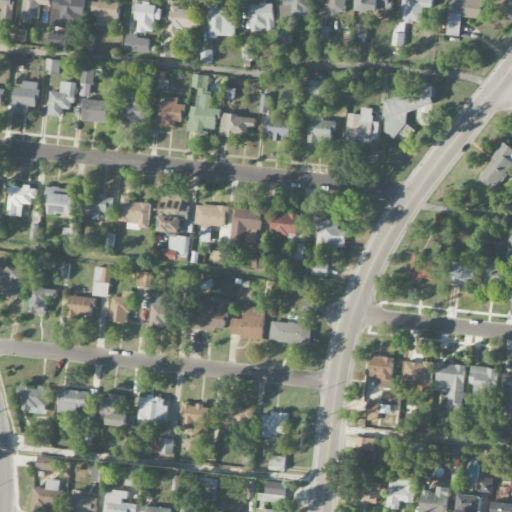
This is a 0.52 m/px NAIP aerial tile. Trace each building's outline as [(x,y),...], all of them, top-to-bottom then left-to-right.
[(0,0),(0,12),(3,13),(2,24),(11,26),(14,0),(0,0)] [(40,5),(50,6),(50,0),(23,0),(23,21),(39,21),(40,5)] [(85,0),(54,0),(53,26),(85,28),(85,0)] [(98,25),(120,26),(121,1),(93,0),(92,14),(98,14),(98,25)] [(310,0),(283,0),(284,5),(280,6),(280,19),(311,18),(310,0)] [(326,0),(327,16),(345,15),(344,0),(326,0)] [(390,0),(356,0),(356,12),(378,13),(378,9),(390,9),(390,0)] [(423,8),(432,9),(432,0),(402,0),(401,21),(421,24),(423,8)] [(481,19),(482,0),(449,0),(447,36),(460,37),(461,18),(481,19)] [(276,30),(273,3),(249,6),(252,32),(276,30)] [(161,6),(137,5),(136,32),(154,33),(155,20),(161,20),(161,6)] [(196,30),(197,9),(170,9),(170,30),(196,30)] [(235,38),(236,10),(210,9),(209,37),(235,38)] [(366,25),(355,25),(355,43),(366,43),(366,25)] [(48,48),(67,49),(68,34),(49,33),(48,48)] [(150,38),(126,36),(125,51),(149,52),(150,38)] [(183,58),(183,45),(161,45),(161,58),(183,58)] [(243,60),(254,60),(254,47),(242,47),(243,60)] [(212,64),(212,50),(201,50),(200,63),(212,64)] [(58,76),(60,61),(47,59),(45,74),(58,76)] [(80,96),(93,97),(94,64),(82,64),(80,96)] [(187,131),(205,133),(206,129),(216,130),(217,120),(221,120),(222,110),(211,109),(212,96),(207,95),(209,76),(193,75),(192,88),(198,88),(196,107),(190,107),(187,131)] [(317,81),(308,82),(308,93),(324,92),(324,84),(317,84),(317,81)] [(38,110),(39,82),(23,82),(23,88),(14,88),(14,109),(38,110)] [(63,118),(64,109),(73,110),(76,84),(62,82),(61,93),(52,91),(49,116),(63,118)] [(435,105),(431,89),(381,101),(390,141),(412,136),(406,112),(435,105)] [(123,102),(122,124),(140,124),(140,121),(148,121),(149,96),(132,96),(132,103),(123,102)] [(258,114),(269,114),(269,96),(259,96),(258,114)] [(178,105),(178,98),(162,97),(160,127),(175,128),(176,122),(183,123),(185,105),(178,105)] [(81,121),(107,124),(110,103),(84,99),(81,121)] [(346,142),(379,143),(380,123),(372,123),(373,109),(361,109),(361,115),(347,114),(346,142)] [(222,116),(221,136),(256,138),(257,117),(222,116)] [(266,135),(275,137),(274,139),(289,141),(292,121),(268,118),(266,135)] [(333,145),(334,121),(310,120),(308,143),(333,145)] [(478,176),(493,189),(511,167),(511,148),(506,144),(478,176)] [(24,204),(34,206),(36,188),(11,186),(8,216),(22,217),(24,204)] [(73,215),(74,189),(49,188),(48,214),(73,215)] [(86,194),(85,218),(99,219),(100,213),(110,213),(111,196),(86,194)] [(150,229),(151,203),(130,202),(131,196),(121,196),(120,222),(128,222),(128,228),(139,228),(139,229),(150,229)] [(160,202),(159,232),(180,233),(181,214),(188,215),(188,203),(160,202)] [(227,228),(228,207),(196,205),(195,227),(227,228)] [(231,241),(259,244),(262,211),(235,208),(231,241)] [(298,214),(274,213),(273,236),(298,236),(298,214)] [(436,227),(448,227),(448,217),(436,216),(436,227)] [(318,246),(345,248),(346,231),(337,231),(337,220),(313,219),(313,232),(318,232),(318,246)] [(189,236),(168,234),(167,258),(188,259),(189,236)] [(304,245),(292,244),(290,274),(303,275),(304,245)] [(211,264),(228,264),(228,252),(212,252),(211,264)] [(423,255),(414,253),(410,277),(438,282),(441,264),(422,261),(423,255)] [(511,268),(501,268),(501,258),(485,257),(483,284),(511,286),(511,268)] [(313,276),(328,276),(329,264),(313,263),(313,276)] [(477,265),(452,265),(451,285),(477,285),(477,265)] [(110,269),(95,268),(93,297),(110,297),(110,269)] [(151,273),(137,272),(136,287),(151,288),(151,273)] [(56,299),(57,290),(41,289),(41,276),(31,276),(29,314),(46,315),(47,299),(56,299)] [(132,292),(123,292),(123,297),(112,296),(111,323),(131,324),(132,292)] [(151,327),(173,328),(173,303),(171,303),(171,294),(152,293),(151,327)] [(93,298),(70,297),(69,317),(92,318),(93,298)] [(195,330),(228,331),(229,299),(217,299),(217,304),(197,303),(195,330)] [(314,316),(319,304),(307,300),(302,312),(314,316)] [(231,319),(230,337),(264,339),(265,308),(244,307),(243,320),(231,319)] [(310,345),(312,325),(272,323),(270,343),(310,345)] [(370,379),(377,380),(376,387),(390,389),(395,359),(373,356),(370,379)] [(406,361),(404,386),(430,389),(433,364),(406,361)] [(436,392),(448,392),(447,410),(463,410),(465,365),(438,364),(436,392)] [(496,397),(497,368),(471,367),(470,385),(475,385),(474,396),(496,397)] [(511,375),(503,374),(502,387),(506,388),(505,414),(511,414),(511,375)] [(47,413),(48,388),(18,387),(18,396),(23,397),(23,413),(47,413)] [(77,408),(87,409),(88,392),(60,389),(58,413),(77,415),(77,408)] [(99,419),(107,420),(107,426),(127,427),(128,396),(100,395),(99,419)] [(139,424),(167,427),(169,399),(141,397),(139,424)] [(365,419),(377,422),(382,404),(369,402),(365,419)] [(209,424),(209,406),(182,405),(181,426),(195,427),(195,436),(200,436),(200,424),(209,424)] [(220,425),(252,424),(251,408),(220,409),(220,425)] [(286,437),(287,413),(272,413),(272,416),(263,416),(262,437),(286,437)] [(374,455),(375,439),(357,438),(355,454),(374,455)] [(160,455),(173,456),(174,440),(161,439),(160,455)] [(270,471),(286,471),(286,457),(270,456),(270,471)] [(54,458),(37,458),(37,471),(53,471),(54,458)] [(104,468),(92,467),(90,482),(102,483),(104,468)] [(141,472),(126,470),(124,486),(139,488),(141,472)] [(219,480),(200,478),(198,498),(216,501),(219,480)] [(481,493),(492,494),(493,479),(482,478),(481,493)] [(60,509),(61,481),(47,480),(47,489),(33,488),(33,508),(60,509)] [(400,503),(415,503),(415,480),(389,480),(389,510),(400,510),(400,503)] [(258,494),(258,502),(286,504),(287,483),(266,482),(266,495),(258,494)] [(380,482),(350,482),(349,506),(379,507),(380,482)] [(448,511),(449,488),(438,488),(438,492),(424,491),(422,511),(448,511)] [(128,493),(105,492),(104,511),(134,511),(135,503),(128,502),(128,493)] [(457,511),(480,511),(481,497),(458,495),(457,511)] [(96,511),(97,497),(70,496),(69,511),(96,511)] [(511,511),(511,504),(493,503),(492,511),(511,511)]
